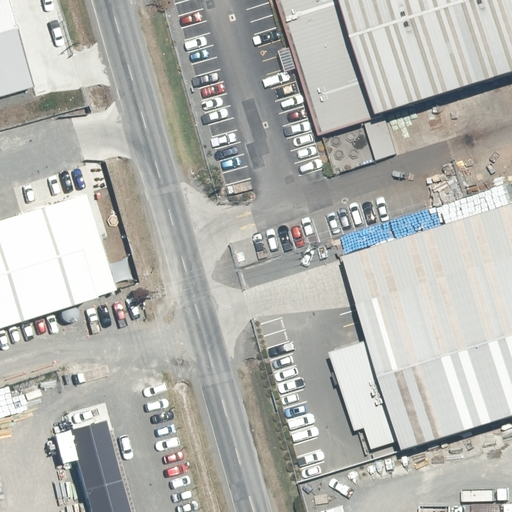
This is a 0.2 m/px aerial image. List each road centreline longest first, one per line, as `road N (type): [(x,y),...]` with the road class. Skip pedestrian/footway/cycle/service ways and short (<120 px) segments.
road 1 (unclassified): [(255,511),(112,0)]
road 2 (unknown): [(293,201),(511,133)]
road 3 (unknown): [(293,201),(238,0)]
road 4 (unknown): [(200,317),(0,353)]
road 5 (unknown): [(511,458),(354,511)]
road 6 (unknown): [(178,237),(293,201)]
